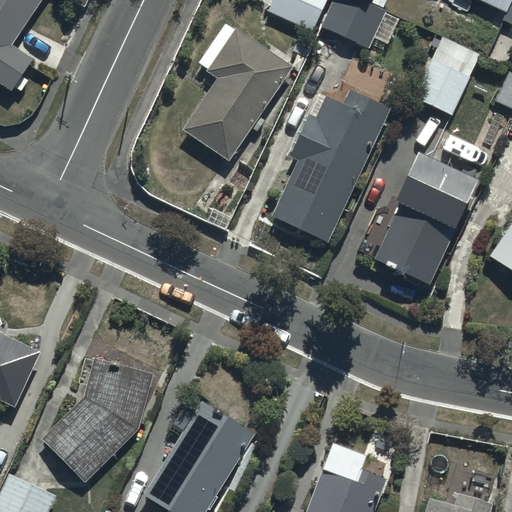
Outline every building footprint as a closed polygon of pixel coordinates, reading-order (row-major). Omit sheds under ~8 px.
[(0,0),(0,82),(13,91),(36,59),(13,43),(43,0),(0,0)] [(276,0),(271,12),(313,33),(327,0),(276,0)] [(386,11),(362,0),(331,0),(320,26),(368,48),(386,11)] [(482,0),(505,11),(510,0),(482,0)] [(511,2),(503,20),(511,24),(511,2)] [(183,128),(228,160),(294,68),(237,27),(206,71),(218,79),(183,128)] [(479,55),(442,37),(414,96),(451,114),(479,55)] [(495,101),(511,108),(511,72),(510,72),(495,101)] [(329,243),(390,109),(349,91),(343,104),(327,97),(317,117),(310,114),(291,156),(298,159),(271,217),(329,243)] [(497,140),(476,130),(465,156),(486,165),(497,140)] [(479,179),(419,151),(396,200),(400,202),(374,258),(430,284),(479,179)] [(511,223),(491,255),(511,268),(511,223)] [(0,331),(0,326),(4,317),(0,315),(0,399),(16,407),(41,351),(0,331)] [(140,429),(152,374),(95,359),(86,396),(43,438),(87,482),(140,429)] [(169,511),(207,511),(254,433),(201,401),(143,497),(169,511)] [(323,470),(306,511),(375,511),(388,480),(358,468),(361,460),(336,450),(327,471),(323,470)] [(47,511),(56,496),(8,473),(0,489),(0,511),(47,511)] [(456,504),(429,497),(424,511),(488,511),(491,504),(459,495),(456,504)]
